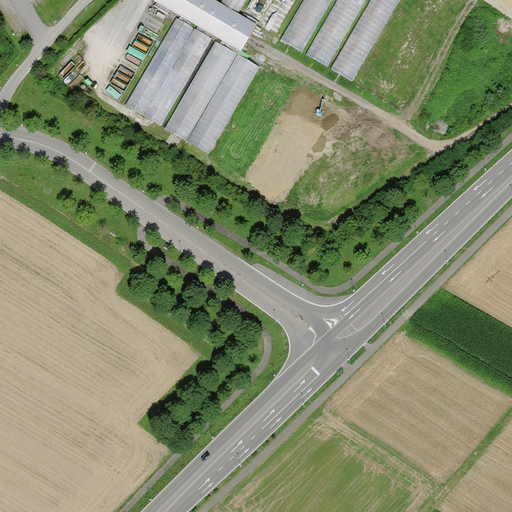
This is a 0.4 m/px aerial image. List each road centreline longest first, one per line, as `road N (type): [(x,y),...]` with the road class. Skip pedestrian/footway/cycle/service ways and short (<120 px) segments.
road 1 (track): [(121,511),(267,356),(263,328),(145,243),(144,227),(163,201),(320,289),(342,288),(511,138)]
road 2 (track): [(511,210),(201,511)]
road 3 (primary): [(511,164),(323,341)]
road 4 (primary): [(323,341),(149,511)]
road 5 (primary): [(339,356),(511,187)]
road 6 (primary): [(176,511),(339,356)]
road 7 (track): [(320,83),(425,145),(446,148),(511,108)]
road 8 (unclassified): [(184,235),(67,156),(0,136)]
road 9 (unclassified): [(323,341),(307,311),(184,235)]
road 10 (unclassified): [(184,235),(205,260),(323,341)]
road 11 (track): [(424,511),(511,410)]
